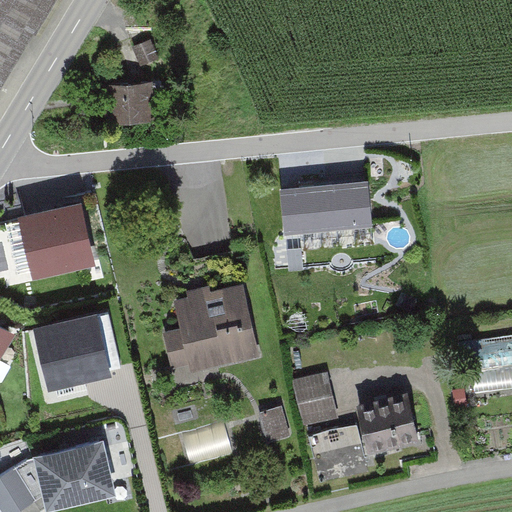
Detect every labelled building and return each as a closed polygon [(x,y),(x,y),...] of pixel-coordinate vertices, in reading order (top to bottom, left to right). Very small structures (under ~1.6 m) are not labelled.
[(0,0),(0,89),(54,0),(0,0)] [(152,79),(103,84),(108,125),(156,120),(152,79)] [(372,179),(283,188),(288,234),(377,226),(372,179)] [(84,194),(20,209),(35,274),(99,259),(84,194)] [(259,353),(241,280),(172,296),(178,325),(161,329),(175,386),(219,376),(216,363),(259,353)] [(100,314),(36,329),(51,389),(114,374),(100,314)] [(0,316),(0,355),(17,327),(0,316)] [(326,372),(292,379),(303,425),(336,418),(326,372)] [(409,392),(357,404),(368,455),(421,443),(409,392)] [(264,409),(269,436),(292,431),(287,405),(264,409)] [(192,462),(236,449),(227,419),(183,433),(192,462)] [(103,435),(36,449),(47,504),(115,490),(103,435)] [(16,464),(0,473),(0,502),(5,511),(10,511),(36,497),(16,464)]
